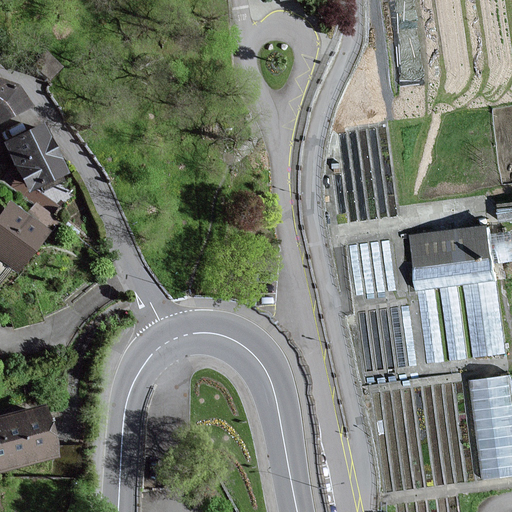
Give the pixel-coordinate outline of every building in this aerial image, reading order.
[(0,121),(27,107),(16,86),(0,80),(0,121)] [(66,170),(40,124),(1,145),(27,191),(66,170)] [(43,232),(6,202),(0,209),(0,259),(13,270),(43,232)] [(433,232),(409,235),(416,290),(495,280),(488,225),(433,232)] [(511,392),(510,371),(472,374),(481,474),(511,471),(511,392)] [(0,471),(53,457),(39,407),(0,418),(0,471)]
